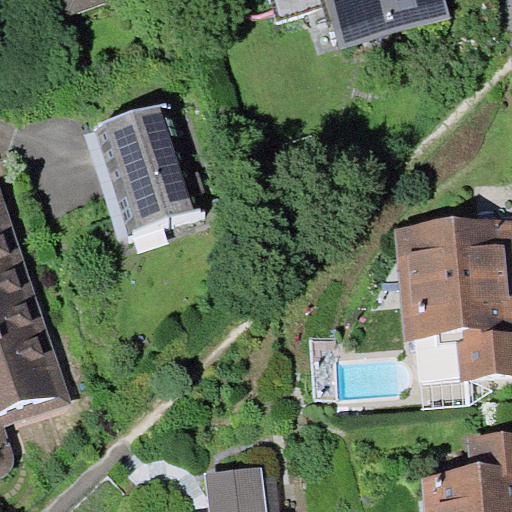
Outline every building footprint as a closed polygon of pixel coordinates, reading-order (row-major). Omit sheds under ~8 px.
[(51,0),(63,32),(133,9),(129,0),(51,0)] [(302,0),(323,56),(433,17),(427,0),(302,0)] [(167,112),(88,137),(122,245),(201,220),(167,112)] [(0,201),(0,420),(65,400),(0,201)] [(511,298),(506,235),(394,245),(403,349),(452,345),(456,389),(511,384),(511,298)] [(466,478),(420,483),(422,511),(511,511),(511,444),(463,450),(466,478)] [(201,511),(263,511),(258,475),(198,483),(201,511)]
